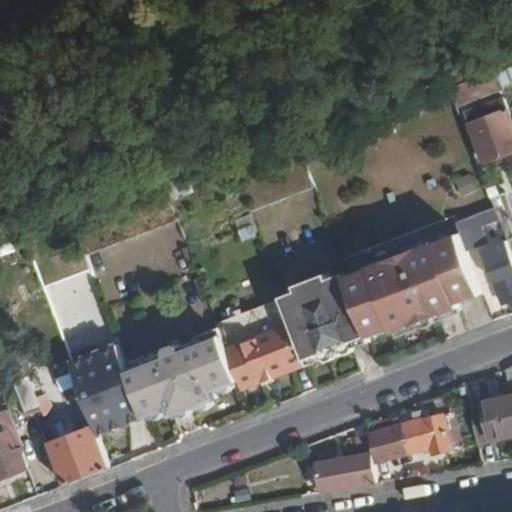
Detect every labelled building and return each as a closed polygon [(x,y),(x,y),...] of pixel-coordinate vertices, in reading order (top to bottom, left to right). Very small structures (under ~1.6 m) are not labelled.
[(503,84),(497,68),(471,78),(477,94),(503,84)] [(511,148),(511,120),(507,108),(469,122),(483,159),(511,148)] [(395,131),(388,114),(371,121),(378,138),(395,131)] [(485,244),(478,227),(500,219),(495,208),(456,223),(460,232),(467,251),(485,244)] [(467,251),(460,232),(436,241),(435,240),(371,264),(371,266),(347,275),(369,335),(394,326),(396,330),(435,315),(434,312),(448,307),(447,304),(458,300),(458,301),(482,292),(467,251)] [(511,252),(511,251),(508,242),(489,249),(492,259),(511,252)] [(511,299),(511,252),(492,259),(486,261),(501,303),(511,299)] [(347,275),(346,271),(330,277),(328,271),(295,283),(297,290),(283,296),(308,365),(372,342),(369,335),(347,275)] [(97,320),(88,296),(96,293),(90,276),(53,289),(68,330),(97,320)] [(308,365),(283,296),(217,320),(218,324),(238,377),(243,389),(308,365)] [(214,387),(238,377),(218,324),(193,334),(198,350),(184,355),(179,339),(163,345),(169,361),(157,365),(150,350),(125,359),(145,413),(169,404),(172,413),(217,396),(214,387)] [(125,359),(118,341),(71,358),(99,432),(145,414),(145,413),(125,359)] [(36,404),(27,379),(11,384),(23,415),(39,410),(36,404)] [(511,434),(511,397),(487,403),(494,438),(511,434)] [(56,427),(46,400),(36,404),(39,410),(47,431),(56,427)] [(451,447),(445,412),(429,415),(427,409),(413,412),(415,419),(387,425),(393,453),(431,445),(433,450),(451,447)] [(0,477),(28,467),(6,411),(0,412),(0,477)] [(478,441),(474,421),(463,423),(467,443),(478,441)] [(110,466),(94,424),(50,440),(67,483),(110,466)] [(393,453),(387,425),(369,428),(376,457),(393,453)] [(380,479),(376,457),(369,428),(356,431),(359,452),(312,460),(318,490),(380,479)]
